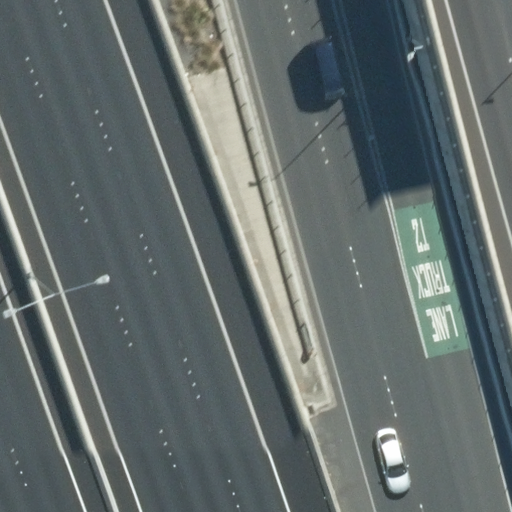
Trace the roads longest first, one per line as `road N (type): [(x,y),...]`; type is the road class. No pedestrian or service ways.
road 1 (motorway): [(41,0),(231,511)]
road 2 (motorway): [(295,0),(434,511)]
